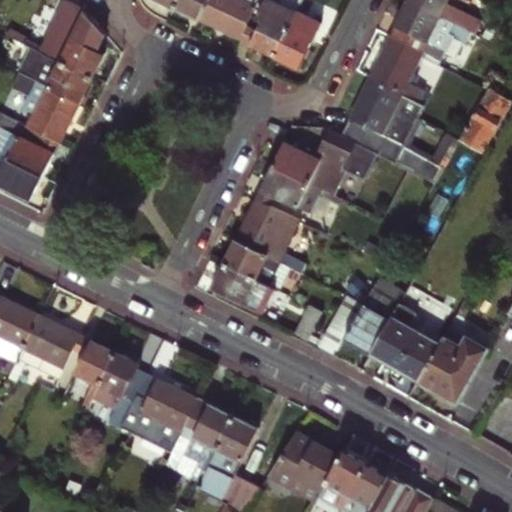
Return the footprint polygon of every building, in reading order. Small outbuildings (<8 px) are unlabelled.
[(79,0),(68,0),(41,53),(92,79),(103,56),(98,53),(106,34),(90,13),(87,8),(89,4),(79,0)] [(178,0),(177,4),(200,15),(206,0),(178,0)] [(257,0),(206,0),(200,15),(241,35),(245,25),(257,0)] [(253,41),(276,52),(297,8),(280,0),(266,0),(259,16),(264,19),(258,31),(253,41)] [(298,7),(301,0),(280,0),(297,8),(298,7)] [(444,55),(459,25),(408,0),(393,30),(426,46),(444,55)] [(407,0),(408,0),(459,25),(477,34),(483,21),(446,2),(447,0),(407,0)] [(511,34),(511,1),(492,40),(506,47),(511,34)] [(297,8),(276,52),(302,64),(323,21),(324,19),(298,7),(297,8)] [(252,29),(245,25),(241,35),(248,38),(252,29)] [(258,31),(252,29),(248,38),(253,41),(258,31)] [(408,84),(426,46),(393,30),(371,75),(422,101),(438,108),(445,94),(421,82),(418,89),(408,84)] [(33,50),(20,76),(79,105),(92,79),(41,53),(33,50)] [(401,142),(422,101),(371,75),(342,133),(372,149),(381,131),(401,142)] [(79,105),(20,76),(12,91),(29,99),(24,111),(35,117),(29,128),(61,143),(79,105)] [(459,136),(489,153),(511,111),(511,85),(494,76),(493,78),(459,136)] [(0,156),(43,178),(61,143),(29,128),(7,117),(0,131),(0,156)] [(285,141),(272,168),(327,195),(338,173),(360,183),(376,151),(372,149),(342,133),(330,127),(316,156),(302,149),(285,141)] [(43,178),(0,156),(0,188),(7,192),(12,191),(32,201),(43,178)] [(311,199),(320,203),(337,211),(341,203),(327,195),(272,168),(260,190),(276,198),(305,212),(311,199)] [(260,190),(255,203),(271,210),(276,198),(260,190)] [(311,199),(305,212),(314,217),(320,203),(311,199)] [(294,271),(297,273),(301,265),(283,256),(299,224),(271,210),(255,203),(235,242),(294,271)] [(294,271),(235,242),(224,265),(278,292),(283,294),(294,271)] [(278,292),(224,265),(212,289),(267,315),(278,292)] [(507,312),(511,297),(511,278),(500,274),(488,305),(507,312)] [(344,340),(373,356),(402,305),(410,291),(381,275),(364,305),(344,340)] [(12,377),(19,362),(41,317),(0,296),(0,355),(10,360),(4,373),(12,377)] [(344,340),(364,305),(350,298),(321,352),(334,358),(344,340)] [(419,383),(449,331),(402,305),(373,356),(419,383)] [(322,313),(309,307),(294,339),(307,345),(322,313)] [(60,381),(75,350),(81,337),(41,317),(19,362),(60,381)] [(449,331),(419,383),(458,404),(486,352),(449,331)] [(87,340),(81,337),(75,350),(81,353),(87,340)] [(87,340),(81,353),(86,356),(93,342),(87,340)] [(89,399),(94,401),(117,354),(93,342),(86,356),(78,375),(96,384),(89,399)] [(142,366),(117,354),(94,401),(116,412),(110,426),(122,431),(148,377),(139,373),(142,366)] [(148,377),(122,431),(132,436),(138,423),(171,439),(162,459),(170,463),(200,399),(159,378),(157,382),(148,377)] [(168,466),(204,483),(236,417),(200,399),(170,463),(168,466)] [(257,428),(236,417),(204,483),(201,490),(239,509),(237,511),(249,511),(265,486),(236,471),(257,428)] [(298,433),(272,476),(318,502),(343,458),(298,433)] [(331,511),(341,511),(370,462),(347,450),(343,458),(318,502),(317,504),(331,511)] [(370,511),(392,475),(370,462),(341,511),(370,511)] [(392,475),(370,511),(429,511),(437,500),(392,475)] [(459,511),(437,500),(429,511),(459,511)]
